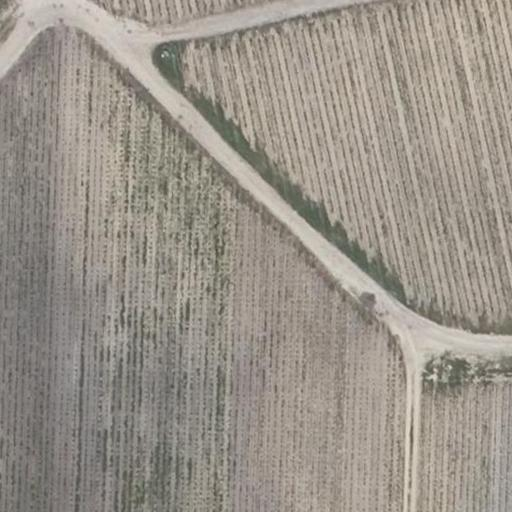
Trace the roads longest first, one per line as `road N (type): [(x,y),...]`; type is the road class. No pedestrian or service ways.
road 1 (track): [(312,0),(121,36),(200,135),(396,328),(465,345),(511,346)]
road 2 (track): [(406,331),(410,511)]
